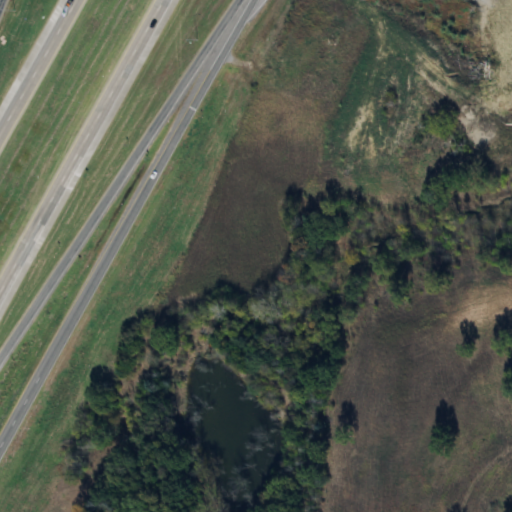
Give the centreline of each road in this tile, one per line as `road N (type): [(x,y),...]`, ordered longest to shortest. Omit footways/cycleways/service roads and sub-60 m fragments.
road 1 (secondary): [(0,445),(253,0)]
road 2 (motorway): [(0,346),(237,0)]
road 3 (motorway): [(0,291),(164,0)]
road 4 (motorway): [(76,0),(0,135)]
